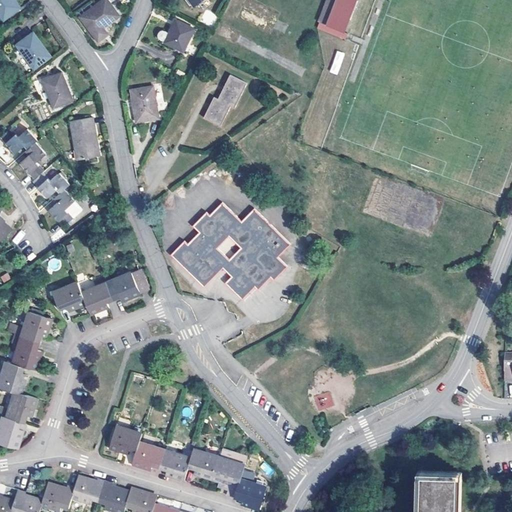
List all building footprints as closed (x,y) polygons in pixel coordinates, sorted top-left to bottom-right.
[(0,0),(0,12),(5,19),(22,6),(17,0),(0,0)] [(109,0),(103,0),(81,16),(98,40),(104,36),(104,35),(107,33),(103,27),(120,15),(109,0)] [(327,23),(335,0),(328,0),(321,21),(327,23)] [(335,0),(327,23),(344,29),(348,18),(351,19),(357,0),(335,0)] [(177,19),(171,32),(167,30),(165,30),(163,31),(161,32),(160,34),(161,37),(163,39),(166,41),(184,50),(195,28),(177,19)] [(35,67),(51,55),(34,32),(18,43),(35,67)] [(337,75),(345,53),(336,50),(329,72),(337,75)] [(54,107),(73,99),(62,72),(43,79),(54,107)] [(236,107),(247,83),(231,75),(219,97),(215,95),(205,117),(222,125),(232,105),(236,107)] [(137,120),(160,116),(155,85),(132,88),(137,120)] [(95,140),(99,139),(95,115),(71,120),(78,159),(97,156),(95,140)] [(37,141),(39,139),(29,127),(20,135),(13,127),(2,136),(17,152),(25,146),(27,149),(37,141)] [(45,171),(47,169),(39,160),(48,152),(37,141),(27,149),(26,150),(29,154),(21,162),(36,179),(45,171)] [(67,188),(72,183),(61,171),(51,179),(45,171),(36,179),(35,180),(50,197),(59,189),(61,193),(67,188)] [(77,201),(67,188),(61,193),(56,198),(59,201),(51,209),(66,226),(76,217),(69,209),(77,201)] [(186,240),(173,253),(205,286),(224,267),(233,275),(227,281),(243,298),(256,285),(260,288),(273,276),(276,278),(289,266),(279,256),(292,243),(256,207),(243,220),(224,201),(211,214),(208,212),(195,224),(201,231),(189,243),(186,240)] [(0,234),(5,239),(14,229),(5,221),(0,226),(0,213),(3,210),(0,207),(0,234)] [(56,242),(64,232),(58,227),(50,237),(56,242)] [(17,244),(25,234),(20,230),(12,240),(17,244)] [(107,281),(115,300),(122,297),(123,300),(149,290),(140,268),(107,281)] [(70,311),(88,304),(82,290),(79,281),(53,291),(61,311),(68,308),(70,311)] [(88,304),(91,313),(108,306),(107,303),(115,300),(107,281),(82,290),(88,304)] [(29,310),(22,335),(41,341),(43,334),(46,335),(52,317),(29,310)] [(16,333),(17,324),(9,323),(8,331),(16,333)] [(22,335),(13,361),(26,365),(36,368),(42,349),(39,348),(41,341),(22,335)] [(7,359),(0,381),(0,385),(15,390),(23,392),(28,373),(24,372),(26,365),(13,361),(7,359)] [(15,390),(7,416),(23,421),(26,422),(29,415),(33,416),(39,397),(23,392),(15,390)] [(313,396),(318,411),(335,406),(330,391),(313,396)] [(20,427),(23,421),(7,416),(3,415),(0,425),(0,441),(19,448),(25,429),(20,427)] [(131,449),(137,451),(141,440),(143,431),(117,424),(110,447),(130,453),(131,449)] [(167,448),(141,440),(137,451),(133,463),(148,467),(152,469),(153,466),(160,468),(167,448)] [(221,455),(195,447),(193,456),(189,467),(196,469),(195,473),(199,475),(214,479),(221,455)] [(223,447),(221,455),(247,463),(250,454),(223,447)] [(193,456),(167,448),(160,468),(166,470),(166,473),(170,474),(186,479),(189,467),(193,456)] [(232,484),(229,494),(237,497),(243,477),(247,463),(221,455),(214,479),(232,484)] [(260,470),(269,474),(272,467),(263,463),(260,470)] [(41,477),(49,478),(50,469),(42,468),(41,477)] [(459,511),(460,474),(419,472),(418,511),(459,511)] [(106,478),(98,476),(97,480),(93,479),(80,475),(77,486),(73,497),(91,503),(93,499),(99,501),(106,478)] [(248,504),(261,508),(268,485),(243,477),(237,497),(244,499),(243,502),(248,504)] [(124,511),(126,505),(131,490),(118,486),(114,485),(115,481),(106,478),(99,501),(107,504),(106,507),(121,511),(124,511)] [(73,497),(77,486),(68,484),(68,486),(64,485),(49,481),(44,499),(43,504),(61,510),(62,507),(70,509),(73,497)] [(153,511),(156,503),(158,495),(144,490),(132,486),(131,490),(126,505),(134,508),(133,511),(134,511),(153,511)] [(40,511),(43,504),(44,499),(26,494),(27,491),(19,488),(16,499),(12,510),(17,511),(40,511)] [(16,499),(0,494),(0,511),(11,511),(12,510),(16,499)] [(180,511),(181,510),(156,503),(153,511),(180,511)]
